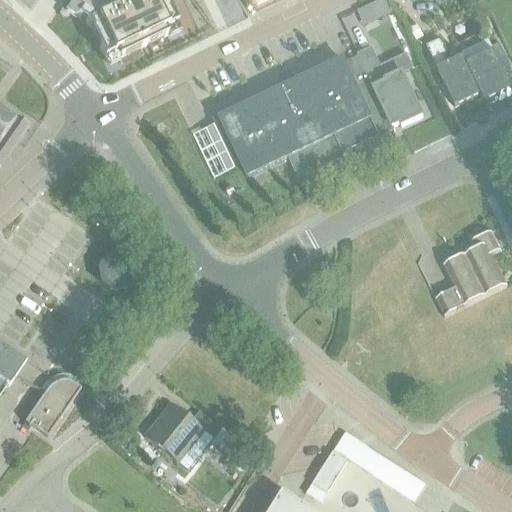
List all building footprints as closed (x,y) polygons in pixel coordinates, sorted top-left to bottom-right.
[(73,0),(69,6),(80,14),(77,19),(88,26),(104,61),(117,55),(119,61),(167,38),(164,32),(177,26),(164,0),(139,0),(137,1),(136,0),(73,0)] [(511,88),(505,75),(511,72),(499,47),(493,51),(488,41),(461,54),(464,60),(449,68),(446,62),(447,52),(442,42),(426,49),(438,73),(457,110),(483,97),(487,105),(511,92),(511,88)] [(345,66),(344,64),(273,97),(271,94),(260,99),(262,103),(221,122),(249,180),(289,160),(291,163),(330,144),(334,154),(340,151),(343,157),(423,119),(402,76),(414,71),(407,55),(381,68),(372,50),(358,57),(359,59),(345,66)] [(0,169),(29,128),(15,119),(14,122),(11,120),(10,122),(0,115),(0,169)] [(435,301),(444,319),(463,309),(464,311),(508,290),(492,257),(501,252),(492,233),(470,243),(476,254),(444,269),(454,291),(435,301)] [(119,258),(106,260),(100,270),(102,285),(112,292),(126,290),(134,279),(131,265),(119,258)] [(0,397),(6,388),(9,389),(25,365),(0,348),(0,397)] [(24,425),(47,440),(81,391),(71,385),(69,384),(67,384),(64,383),(62,384),(59,384),(56,386),(52,388),(48,391),(45,395),(24,425)] [(212,440),(220,431),(198,413),(191,423),(170,406),(144,438),(177,465),(203,433),(212,440)] [(352,460),(419,501),(431,482),(348,431),(309,494),(325,504),(352,460)] [(307,511),(279,494),(268,511),(307,511)]
